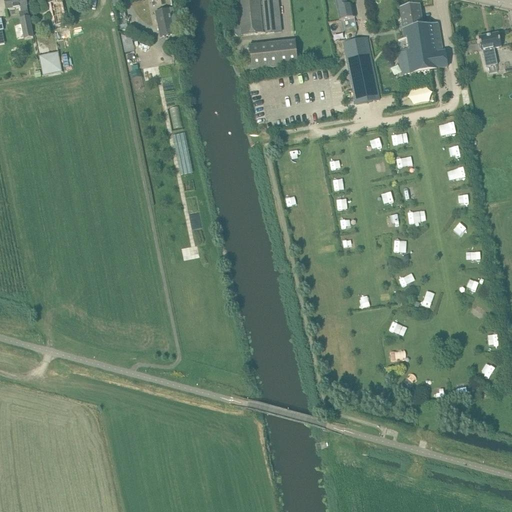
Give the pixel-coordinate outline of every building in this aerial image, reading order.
[(19,13),(24,39),(33,37),(25,0),(4,0),(6,10),(20,7),(21,12),(19,13)] [(231,0),(235,37),(281,33),(277,0),(231,0)] [(334,0),(339,21),(355,18),(352,5),(349,6),(347,0),(334,0)] [(50,3),(55,27),(67,25),(62,1),(50,3)] [(407,52),(398,53),(401,75),(418,72),(431,70),(447,67),(444,51),(443,52),(439,33),(438,24),(423,26),(419,5),(399,9),(401,18),(407,52)] [(169,9),(155,11),(159,37),(174,34),(169,9)] [(478,38),(480,48),(481,51),(482,51),(485,67),(497,65),(495,57),(493,49),(501,47),(498,34),(478,38)] [(343,43),(356,103),(379,98),(366,38),(343,43)] [(248,46),(251,70),(251,71),(297,66),(295,41),(248,46)] [(38,56),(42,76),(62,72),(58,52),(38,56)]
